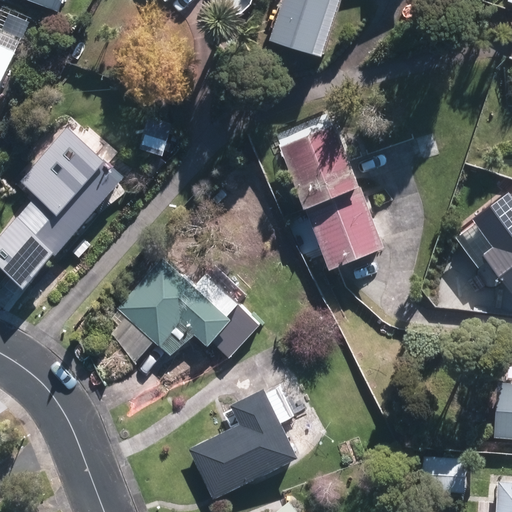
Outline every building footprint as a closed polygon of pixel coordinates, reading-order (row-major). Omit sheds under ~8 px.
[(332,0),(287,0),(271,44),(311,58),(332,0)] [(0,83),(13,55),(0,48),(0,83)] [(323,128),(278,145),(303,211),(309,209),(330,264),(375,247),(353,189),(347,191),(323,128)] [(120,176),(89,149),(18,230),(49,257),(120,176)] [(511,292),(511,215),(503,203),(473,226),(491,250),(479,259),(507,296),(511,292)] [(217,319),(156,264),(117,308),(165,351),(185,330),(197,341),(217,319)] [(257,323),(237,305),(205,340),(225,358),(257,323)] [(511,381),(499,380),(494,439),(511,440),(511,381)] [(287,457),(258,397),(226,411),(237,433),(190,455),(209,494),(287,457)] [(466,460),(424,457),(422,488),(464,491),(466,460)] [(511,511),(511,485),(498,485),(496,511),(511,511)]
